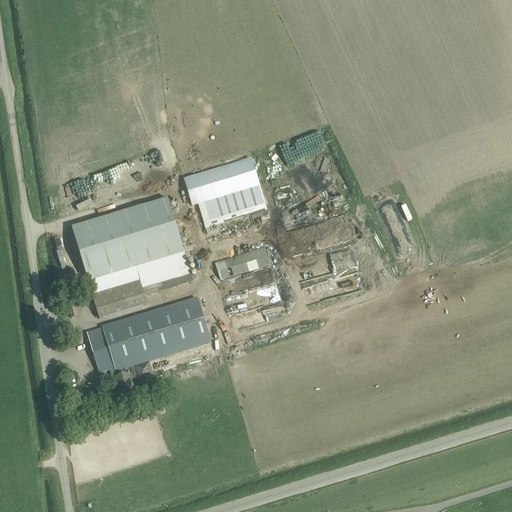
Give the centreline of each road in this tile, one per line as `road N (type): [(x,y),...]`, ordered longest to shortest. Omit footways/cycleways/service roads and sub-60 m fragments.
road 1 (unclassified): [(68,511),(0,38)]
road 2 (tertiary): [(220,511),(511,423)]
